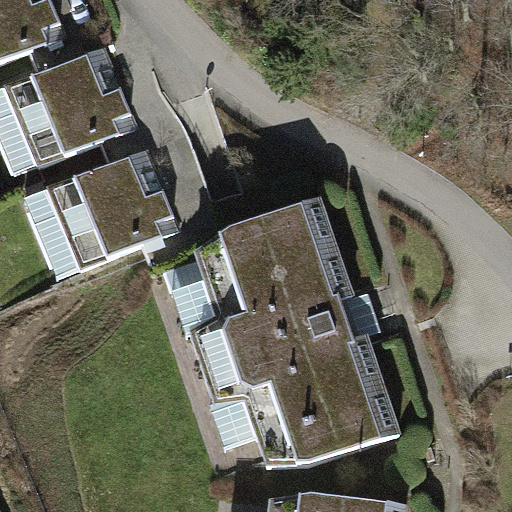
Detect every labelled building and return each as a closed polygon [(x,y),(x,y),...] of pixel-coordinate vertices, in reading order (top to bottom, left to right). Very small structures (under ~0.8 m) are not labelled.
[(66,39),(49,0),(0,0),(0,65),(29,54),(66,39)] [(39,77),(6,91),(39,170),(100,144),(136,129),(104,51),(39,77)] [(180,231),(146,152),(109,168),(48,193),(81,272),(142,247),(180,231)] [(352,295),(320,202),(229,233),(195,258),(218,321),(191,337),(215,409),(246,405),(266,463),(268,469),(310,468),(400,438),(370,349),(352,295)] [(406,511),(407,509),(313,498),(271,504),(270,511),(406,511)]
